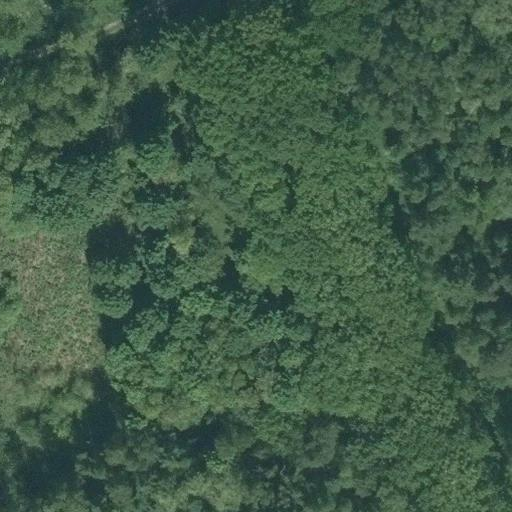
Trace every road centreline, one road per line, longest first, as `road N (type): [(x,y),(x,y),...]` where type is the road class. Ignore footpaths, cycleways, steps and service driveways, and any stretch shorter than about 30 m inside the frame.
road 1 (unclassified): [(459,511),(256,0)]
road 2 (track): [(0,69),(163,0)]
